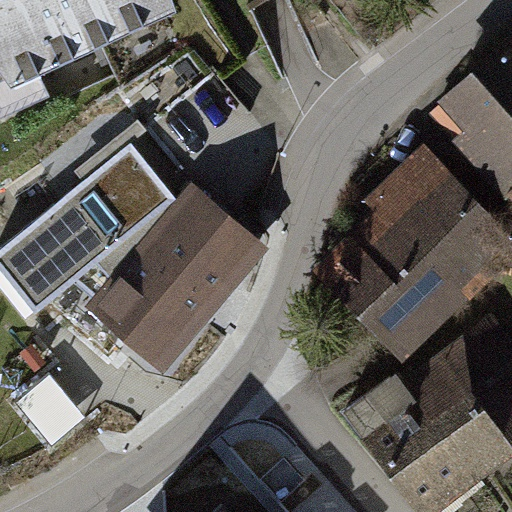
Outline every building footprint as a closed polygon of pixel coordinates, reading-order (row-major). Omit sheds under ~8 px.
[(163,0),(0,0),(0,91),(11,116),(182,41),(163,0)] [(511,47),(446,103),(511,180),(511,47)] [(96,300),(180,202),(133,144),(0,249),(0,266),(39,311),(78,283),(96,300)] [(511,219),(450,152),(331,262),(413,350),(511,258),(511,219)] [(180,202),(96,300),(173,365),(270,251),(193,186),(180,202)] [(511,332),(499,314),(362,408),(434,511),(511,457),(511,332)] [(300,511),(257,465),(205,511),(300,511)]
